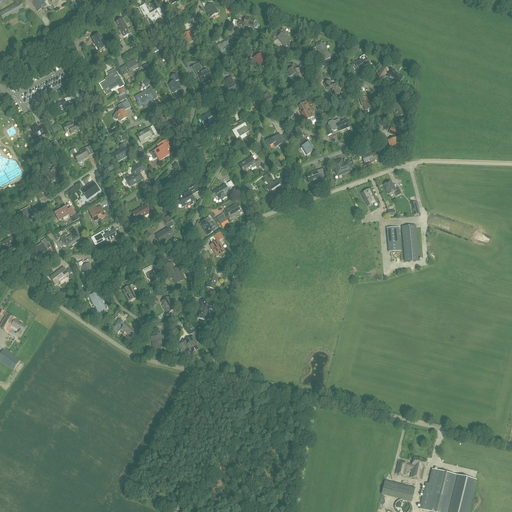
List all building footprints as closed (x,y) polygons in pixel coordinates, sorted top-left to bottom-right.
[(47,6),(48,7),(52,4),(55,9),(66,2),(64,0),(48,0),(45,2),(44,0),(31,0),(38,11),(47,6)] [(144,5),(139,7),(144,17),(146,16),(147,19),(146,20),(149,25),(153,23),(152,22),(158,19),(160,18),(159,16),(163,14),(159,8),(160,7),(158,4),(160,3),(157,0),(154,0),(155,2),(151,4),(154,11),(153,11),(149,13),(145,6),(144,5)] [(204,8),(205,8),(210,18),(218,14),(213,4),(211,0),(206,0),(205,0),(200,0),(204,8)] [(0,12),(0,14),(4,21),(24,10),(20,1),(0,12)] [(239,21),(237,27),(243,29),(244,25),(252,27),(254,20),(245,17),(244,21),(242,22),(239,21)] [(130,36),(129,34),(130,34),(122,19),(116,22),(124,37),(126,36),(127,37),(130,36)] [(189,32),(182,36),(188,45),(195,40),(192,36),(195,35),(195,34),(199,31),(197,27),(192,30),(189,32)] [(289,43),(291,41),(282,29),(278,32),(280,35),(277,37),(275,33),(275,34),(273,31),(269,35),(271,37),(274,41),(278,38),(284,46),(285,46),(287,49),(292,46),(289,43)] [(99,34),(92,38),(94,42),(99,51),(102,49),(107,46),(102,38),(101,39),(99,34)] [(214,51),(219,49),(223,58),(231,54),(225,42),(217,46),(213,48),(214,51)] [(321,42),(315,45),(316,47),(318,52),(321,59),(322,62),(330,58),(324,44),(323,44),(321,42)] [(161,60),(170,55),(165,47),(160,50),(160,51),(157,53),(161,60)] [(260,55),(253,58),(259,68),(265,65),(268,64),(263,54),(260,55)] [(361,60),(354,64),(359,72),(367,67),(369,70),(371,73),(375,70),(373,67),(371,64),(369,65),(365,58),(366,57),(364,55),(359,58),(361,60)] [(134,59),(125,64),(131,75),(134,73),(133,71),(138,67),(139,68),(142,67),(141,65),(140,62),(137,64),(134,59)] [(197,64),(192,66),(195,71),(197,76),(198,75),(200,78),(197,79),(200,84),(202,83),(211,78),(213,77),(211,72),(209,73),(207,69),(203,71),(199,63),(197,64)] [(294,67),(288,70),(291,76),(293,75),(297,82),(298,84),(299,85),(304,83),(304,82),(303,79),(301,75),(303,74),(300,67),(299,68),(295,70),(294,67)] [(395,80),(399,82),(403,77),(395,71),(394,73),(391,71),(390,72),(388,71),(388,70),(383,67),(376,77),(381,80),(386,74),(388,75),(387,76),(394,81),(395,80)] [(176,74),(171,77),(173,81),(172,82),(169,84),(173,92),(172,93),(174,92),(177,93),(177,91),(181,89),(176,82),(180,80),(176,74)] [(113,89),(113,88),(115,86),(115,87),(119,85),(120,87),(124,86),(119,76),(111,80),(103,84),(105,88),(108,87),(110,90),(113,89)] [(226,86),(222,88),(228,97),(238,92),(234,86),(235,85),(231,77),(223,81),(226,86)] [(143,82),(144,83),(146,87),(153,83),(150,78),(143,82)] [(327,90),(329,89),(333,97),(341,93),(336,84),(333,86),(330,80),(323,84),(327,90)] [(314,84),(317,89),(323,85),(320,81),(314,84)] [(365,110),(366,110),(367,112),(369,113),(373,111),(374,109),(373,107),(371,101),(368,94),(367,95),(363,86),(358,88),(361,97),(359,98),(363,106),(365,110)] [(151,88),(138,95),(135,97),(137,102),(136,103),(139,108),(143,106),(144,108),(152,104),(150,102),(157,98),(151,88)] [(264,96),(261,98),(265,106),(266,106),(267,108),(274,105),(273,102),(267,91),(263,93),(264,96)] [(64,100),(57,102),(58,107),(63,105),(65,111),(74,107),(72,100),(71,100),(70,97),(64,99),(64,100)] [(396,105),(391,107),(397,118),(404,115),(400,103),(403,102),(402,98),(401,98),(394,101),(396,105)] [(301,114),(306,121),(314,116),(312,113),(313,112),(314,110),(312,108),(311,108),(309,109),(308,108),(307,107),(308,106),(306,102),(299,106),(301,110),(302,110),(303,112),(301,114)] [(128,117),(124,111),(131,107),(130,107),(128,108),(125,103),(118,106),(120,108),(119,109),(120,112),(116,113),(116,114),(115,115),(115,116),(115,117),(115,118),(116,119),(117,119),(118,119),(119,119),(120,121),(128,117)] [(219,126),(216,120),(217,120),(212,112),(201,118),(206,126),(210,124),(213,129),(219,126)] [(165,124),(169,131),(173,129),(180,126),(177,118),(168,122),(165,124)] [(237,122),(239,126),(232,130),(236,138),(248,131),(245,127),(246,126),(245,123),(244,123),(242,119),(237,122)] [(338,127),(340,131),(350,127),(347,120),(341,122),(340,120),(338,120),(334,121),(332,120),(330,121),(329,123),(328,124),(327,126),(328,126),(325,128),(324,130),(327,135),(329,136),(331,135),(332,133),(331,130),(332,130),(334,131),(337,130),(337,128),(337,127),(338,127)] [(70,123),(63,126),(64,130),(67,129),(68,132),(70,132),(71,134),(80,130),(77,123),(75,123),(72,124),(71,123),(70,123)] [(40,127),(40,128),(38,129),(35,125),(30,128),(32,131),(29,133),(31,136),(32,136),(34,140),(44,134),(44,135),(48,133),(44,125),(40,127)] [(150,127),(147,129),(136,135),(141,143),(152,137),(155,135),(150,127)] [(388,133),(395,136),(398,131),(391,127),(388,133)] [(284,134),(288,141),(291,139),(292,137),(289,132),(284,134)] [(274,144),(275,147),(284,142),(280,134),(272,139),(271,137),(265,141),(269,147),(274,144)] [(49,144),(46,138),(42,140),(42,141),(36,144),(37,147),(40,145),(41,147),(44,145),(45,146),(49,144)] [(303,138),(298,140),(300,143),(302,147),(301,148),(306,156),(307,155),(307,156),(315,151),(309,142),(307,144),(305,140),(303,138)] [(396,138),(388,141),(393,155),(394,155),(395,156),(396,156),(401,155),(401,153),(401,152),(402,152),(399,143),(398,143),(396,138)] [(152,156),(155,154),(159,161),(169,155),(167,150),(170,148),(165,140),(157,145),(158,148),(150,153),(152,156)] [(50,144),(54,151),(60,148),(56,141),(50,144)] [(130,155),(126,149),(127,148),(129,146),(127,142),(123,144),(119,146),(120,149),(113,154),(118,162),(125,157),(130,155)] [(90,146),(87,148),(84,149),(78,152),(76,149),(75,149),(70,151),(70,153),(71,155),(73,156),(74,155),(77,162),(82,159),(83,160),(88,157),(94,153),(90,146)] [(197,149),(195,151),(200,160),(200,161),(208,157),(207,157),(208,156),(207,154),(203,148),(202,146),(197,149)] [(361,154),(357,156),(359,160),(363,159),(364,164),(365,166),(375,162),(374,161),(379,159),(382,158),(379,152),(377,153),(376,152),(374,148),(372,149),(369,150),(369,151),(361,154)] [(257,159),(254,161),(251,158),(239,165),(244,173),(252,168),(254,171),(257,169),(257,168),(261,166),(260,163),(259,163),(257,159)] [(342,160),(334,163),(338,175),(352,170),(349,162),(343,164),(342,160)] [(129,178),(126,179),(130,186),(131,185),(136,183),(143,179),(139,173),(145,170),(142,164),(133,168),(132,173),(133,175),(129,178)] [(51,182),(62,176),(58,169),(56,166),(52,169),(53,170),(50,171),(51,172),(46,174),(51,182)] [(179,183),(178,181),(183,178),(179,171),(174,174),(174,173),(171,174),(172,176),(168,177),(168,178),(166,179),(170,187),(179,183)] [(324,182),(321,175),(318,176),(317,172),(314,173),(314,172),(306,175),(309,182),(313,181),(313,182),(318,181),(319,184),(324,182)] [(269,173),(263,177),(270,186),(268,187),(273,195),(283,188),(283,186),(287,183),(284,178),(279,181),(278,180),(273,184),(270,179),(272,177),(269,173)] [(214,191),(211,193),(214,198),(217,196),(218,199),(220,198),(222,200),(227,197),(226,194),(230,192),(229,191),(232,190),(232,187),(234,186),(231,181),(228,183),(225,185),(214,191)] [(391,181),(384,185),(389,195),(395,192),(397,196),(402,194),(398,187),(395,189),(391,181)] [(86,197),(88,196),(89,197),(90,197),(91,197),(100,191),(94,182),(81,191),(86,197)] [(248,184),(243,188),(251,200),(257,197),(248,184)] [(199,185),(194,188),(193,186),(188,189),(189,191),(185,193),(185,195),(174,201),(176,206),(181,204),(183,207),(190,203),(191,205),(195,203),(191,195),(202,190),(199,185)] [(377,202),(371,189),(361,193),(368,206),(377,202)] [(14,199),(8,202),(11,208),(17,204),(16,201),(14,199)] [(410,203),(413,212),(419,210),(416,201),(410,203)] [(230,219),(242,212),(237,204),(225,211),(226,212),(223,213),(225,218),(228,216),(230,219)] [(95,205),(88,209),(91,216),(92,215),(95,221),(95,222),(105,217),(104,214),(105,213),(102,211),(100,207),(97,209),(95,205)] [(146,205),(132,214),(134,217),(133,217),(134,218),(136,221),(150,212),(151,215),(155,213),(151,207),(148,209),(146,205)] [(19,212),(15,214),(20,224),(23,222),(24,224),(32,219),(31,217),(33,216),(34,216),(29,206),(19,212)] [(74,214),(70,208),(67,209),(65,206),(53,212),(58,220),(69,214),(70,216),(74,214)] [(200,224),(203,229),(207,236),(217,229),(216,229),(218,228),(214,222),(213,223),(210,218),(200,224)] [(226,218),(219,222),(223,228),(225,227),(223,223),(227,221),(226,218)] [(378,256),(381,256),(381,245),(379,244),(381,243),(381,240),(380,238),(378,221),(369,221),(370,248),(369,246),(367,247),(367,253),(366,250),(362,251),(362,249),(359,251),(359,253),(362,256),(364,255),(365,256),(368,256),(368,253),(371,258),(371,256),(372,256),(373,261),(376,259),(378,259),(378,256)] [(156,236),(160,243),(174,235),(169,228),(174,226),(171,222),(166,225),(168,229),(156,236)] [(416,225),(402,226),(405,263),(419,262),(416,225)] [(66,238),(64,240),(69,248),(70,247),(71,249),(73,248),(72,246),(82,239),(74,228),(70,231),(71,231),(69,232),(71,235),(67,238),(66,237),(66,238)] [(389,252),(401,251),(399,228),(387,228),(389,252)] [(103,231),(90,238),(94,244),(104,238),(105,241),(106,243),(118,237),(113,229),(104,234),(103,231)] [(59,233),(56,235),(55,234),(52,236),(55,241),(56,242),(59,240),(58,239),(61,237),(59,233)] [(217,257),(218,256),(220,257),(220,258),(221,258),(222,258),(223,257),(224,257),(224,256),(224,254),(223,253),(225,252),(218,241),(222,239),(219,234),(214,237),(209,240),(212,245),(210,246),(217,257)] [(0,244),(4,252),(18,245),(13,236),(0,243),(0,244)] [(30,255),(34,252),(35,252),(37,255),(42,252),(43,253),(48,250),(47,249),(50,247),(48,243),(47,243),(45,240),(41,242),(42,243),(32,250),(32,249),(28,251),(30,255)] [(448,259),(498,273),(500,264),(451,251),(448,259)] [(80,269),(81,268),(87,279),(95,275),(89,264),(85,266),(83,261),(77,264),(80,269)] [(184,279),(178,268),(174,270),(171,264),(164,267),(168,274),(170,273),(176,284),(184,279)] [(142,271),(144,274),(147,280),(148,279),(150,284),(157,280),(150,267),(142,271)] [(55,285),(58,283),(68,275),(63,268),(58,272),(57,271),(54,274),(50,277),(52,281),(52,282),(55,285)] [(215,271),(208,269),(207,275),(209,275),(206,287),(214,289),(218,277),(213,276),(215,271)] [(133,285),(129,280),(127,281),(122,283),(125,289),(122,290),(126,298),(128,303),(130,301),(130,302),(135,300),(134,299),(136,298),(130,287),(130,286),(133,285)] [(97,313),(104,310),(105,309),(102,302),(103,302),(101,297),(103,297),(100,291),(89,296),(97,313)] [(168,298),(162,302),(168,313),(174,310),(170,301),(172,300),(170,297),(168,298)] [(206,320),(209,309),(212,310),(214,304),(201,300),(199,306),(201,306),(197,318),(206,320)] [(3,314),(5,316),(0,324),(0,328),(8,333),(12,325),(13,326),(16,322),(14,321),(16,319),(7,313),(7,314),(4,312),(1,310),(0,312),(0,314),(2,316),(3,314)] [(20,336),(22,333),(26,326),(18,322),(18,323),(16,322),(13,326),(15,327),(14,328),(18,330),(16,334),(20,336)] [(133,334),(135,331),(126,323),(123,327),(118,323),(113,330),(118,334),(120,330),(133,340),(136,336),(133,334)] [(151,337),(153,349),(170,346),(168,338),(172,337),(172,333),(166,334),(167,336),(165,336),(165,335),(151,337)] [(20,354),(29,346),(18,336),(10,344),(20,354)] [(184,354),(190,351),(191,353),(198,349),(195,343),(195,342),(193,337),(185,342),(179,345),(181,349),(179,350),(179,351),(182,350),(184,354)] [(0,361),(13,370),(20,361),(3,350),(0,354),(0,361)] [(425,468),(427,461),(414,458),(412,465),(398,461),(395,474),(405,476),(407,468),(412,469),(410,477),(421,480),(424,468),(425,468)] [(467,511),(476,481),(461,477),(432,470),(429,484),(426,483),(419,509),(430,511),(467,511)] [(411,501),(415,489),(385,481),(381,494),(411,501)] [(396,511),(407,511),(408,511),(409,510),(409,509),(409,508),(410,508),(410,507),(410,506),(409,506),(409,505),(409,504),(408,503),(408,502),(407,502),(407,501),(406,501),(405,500),(404,500),(403,499),(402,499),(401,500),(400,500),(399,500),(398,500),(397,501),(397,502),(396,502),(396,503),(395,504),(395,505),(395,506),(395,507),(395,508),(395,509),(395,510),(396,511)]
